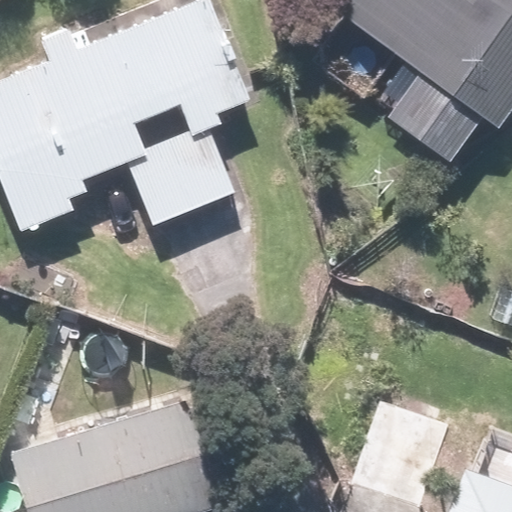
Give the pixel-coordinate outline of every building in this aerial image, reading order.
[(44,62),(0,79),(0,189),(13,227),(70,207),(67,196),(85,190),(81,177),(126,161),(147,222),(233,191),(208,121),(246,108),(208,0),(190,0),(87,37),(80,18),(34,34),(44,62)] [(367,96),(403,44),(429,62),(400,104),(462,146),(490,106),(509,119),(511,114),(511,0),(357,0),(352,9),(316,61),(367,96)] [(206,385),(25,436),(45,511),(154,511),(236,489),(206,385)] [(460,420),(387,395),(357,484),(430,509),(460,420)] [(511,511),(511,470),(478,458),(456,511),(511,511)]
